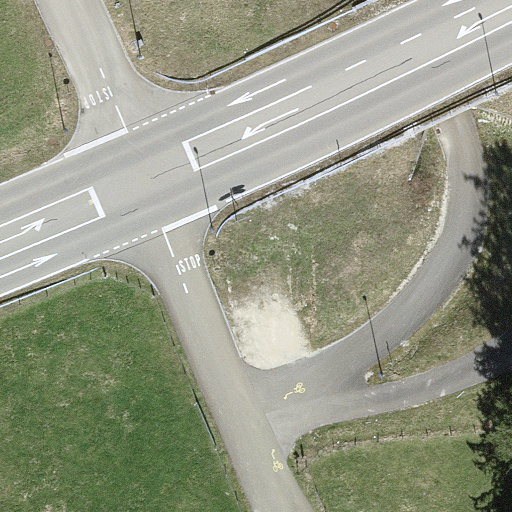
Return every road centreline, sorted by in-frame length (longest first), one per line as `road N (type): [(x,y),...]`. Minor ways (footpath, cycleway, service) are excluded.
road 1 (primary): [(511,0),(150,179)]
road 2 (unclassified): [(238,414),(150,179)]
road 3 (unclassified): [(150,179),(66,0)]
road 4 (primary): [(150,179),(0,236)]
